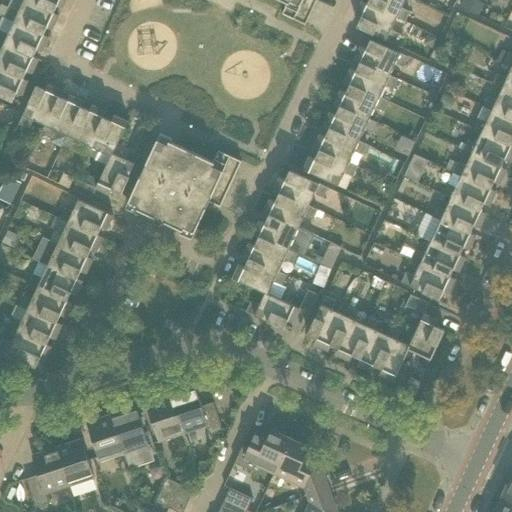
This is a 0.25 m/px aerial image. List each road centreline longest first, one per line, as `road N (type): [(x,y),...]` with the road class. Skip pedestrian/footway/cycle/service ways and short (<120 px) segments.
road 1 (residential): [(63,400),(144,227),(224,263),(343,0)]
road 2 (residential): [(239,150),(58,65),(89,0)]
road 3 (residential): [(421,440),(511,242)]
road 4 (residential): [(266,371),(205,354),(63,400)]
road 5 (residential): [(421,440),(266,371)]
road 6 (residential): [(201,511),(266,371)]
